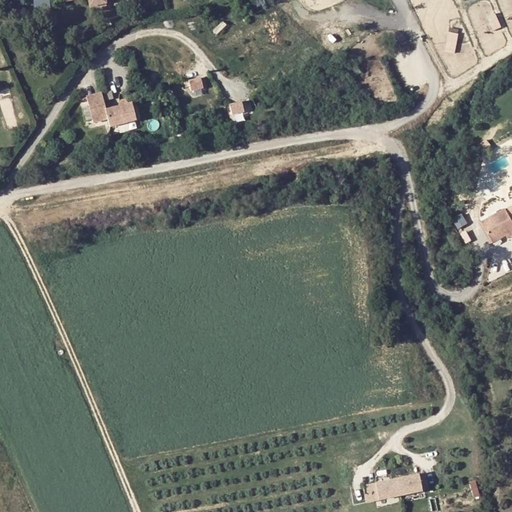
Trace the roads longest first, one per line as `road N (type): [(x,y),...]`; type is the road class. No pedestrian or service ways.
road 1 (unclassified): [(0,197),(410,118),(434,83),(417,40)]
road 2 (track): [(1,197),(137,511)]
